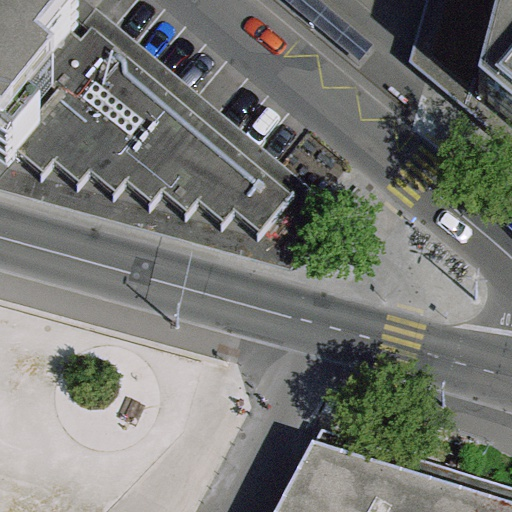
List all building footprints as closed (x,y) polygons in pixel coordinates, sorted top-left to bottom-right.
[(0,0),(0,172),(9,175),(20,165),(64,108),(38,87),(83,34),(61,16),(53,24),(29,5),(33,0),(0,0)] [(510,0),(450,0),(433,66),(483,106),(510,0)] [(511,0),(510,0),(483,106),(511,130),(511,0)] [(292,210),(83,34),(38,87),(64,108),(20,165),(47,185),(57,175),(89,205),(98,194),(120,214),(132,199),(158,223),(171,209),(197,235),(209,220),(233,242),(245,226),(262,246),(292,210)] [(324,461),(295,511),(495,511),(337,465),(324,461)]
